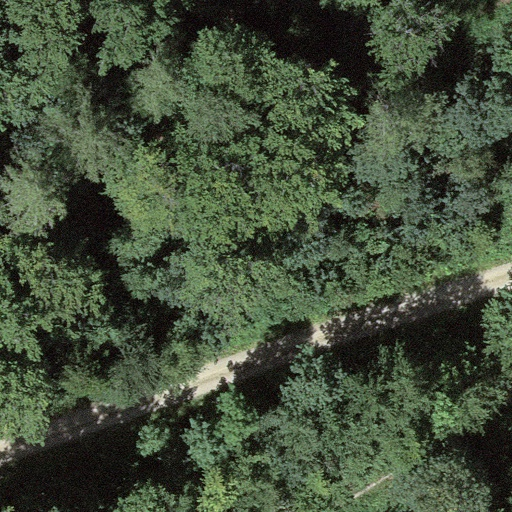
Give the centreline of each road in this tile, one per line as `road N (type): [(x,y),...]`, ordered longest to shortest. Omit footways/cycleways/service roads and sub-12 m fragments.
road 1 (track): [(511,260),(0,444)]
road 2 (track): [(511,389),(321,511)]
